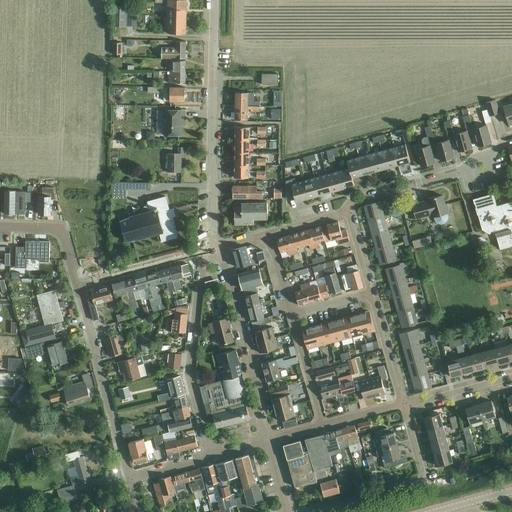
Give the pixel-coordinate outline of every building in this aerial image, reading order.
[(154,0),(155,1),(168,2),(168,33),(186,33),(186,0),(154,0)] [(137,7),(114,6),(113,26),(136,27),(137,7)] [(161,58),(169,58),(186,58),(186,41),(175,41),(175,47),(162,47),(161,58)] [(124,54),(125,43),(113,42),(112,54),(124,54)] [(170,71),(185,71),(186,60),(170,60),(170,71)] [(185,82),(185,71),(170,71),(169,80),(168,80),(168,82),(185,82)] [(262,84),(278,85),(278,74),(262,74),(262,84)] [(185,87),(162,87),(159,87),(148,87),(148,92),(164,92),(164,100),(185,101),(185,87)] [(248,104),(248,92),(236,92),(235,105),(259,106),(260,101),(253,101),(253,104),(248,104)] [(486,103),(488,109),(490,116),(499,113),(496,100),(486,103)] [(259,111),(259,106),(235,105),(235,119),(248,119),(248,108),(251,108),(251,111),(259,111)] [(271,109),(271,120),(281,120),(281,109),(271,109)] [(491,122),(490,116),(488,109),(482,111),(485,123),(491,122)] [(185,119),(185,110),(165,110),(164,135),(181,135),(182,119),(185,119)] [(469,115),(463,117),(466,129),(472,127),(469,115)] [(449,120),(443,122),(447,134),(453,133),(449,120)] [(486,125),(473,129),(477,146),(491,142),(486,125)] [(235,139),(249,139),(249,126),(235,126),(235,139)] [(429,145),(429,144),(435,142),(430,126),(424,127),(427,137),(423,138),(421,141),(423,147),(416,149),(421,166),(434,162),(430,145),(429,145)] [(467,131),(453,135),(458,151),(472,148),(467,131)] [(249,152),(249,139),(235,139),(234,152),(249,152)] [(449,140),(435,144),(440,161),(446,159),(448,160),(452,159),(452,157),(454,157),(449,140)] [(135,147),(132,141),(127,144),(130,150),(135,147)] [(393,147),(398,165),(410,161),(405,144),(393,147)] [(178,153),(168,153),(168,172),(181,172),(182,158),(184,158),(184,147),(178,147),(178,153)] [(387,168),(398,165),(393,147),(382,151),(387,168)] [(375,171),(387,168),(382,151),(370,154),(375,171)] [(249,164),(249,152),(234,152),(234,164),(249,164)] [(364,174),(375,171),(370,154),(359,157),(364,174)] [(352,178),(364,174),(359,157),(347,160),(349,168),(352,178)] [(248,177),(249,164),(234,164),(234,177),(248,177)] [(352,178),(349,168),(338,171),(343,189),(354,185),(352,178)] [(331,192),(343,189),(338,171),(326,174),(331,192)] [(319,195),(331,192),(326,174),(315,178),(319,195)] [(303,181),(296,183),(294,178),(286,181),(286,199),(295,197),(296,202),(308,198),(303,181)] [(308,198),(319,195),(315,178),(303,181),(308,198)] [(262,198),(262,191),(256,191),(256,186),(248,186),(234,186),(233,198),(248,198),(262,198)] [(46,196),(39,196),(38,214),(39,214),(39,212),(50,213),(50,214),(51,214),(51,200),(57,200),(54,187),(47,187),(46,196)] [(15,191),(5,191),(4,214),(15,214),(15,213),(25,213),(25,192),(15,192),(15,191)] [(511,192),(507,194),(509,202),(496,206),(493,194),(474,200),(482,230),(490,234),(491,231),(496,234),(500,249),(511,245),(511,192)] [(448,216),(447,213),(449,212),(447,204),(445,205),(442,195),(436,197),(436,196),(427,199),(428,201),(413,205),(416,218),(431,214),(432,217),(434,216),(435,220),(437,223),(441,224),(445,223),(448,220),(448,216)] [(129,216),(121,220),(126,241),(136,239),(159,233),(162,241),(176,237),(171,217),(176,216),(174,209),(169,210),(165,196),(150,201),(153,210),(129,216)] [(368,221),(384,216),(382,207),(380,202),(380,201),(364,206),(368,221)] [(268,219),(268,213),(267,202),(242,203),(242,207),(234,207),(235,225),(254,224),(254,219),(268,219)] [(372,235),(388,231),(384,216),(368,221),(372,235)] [(327,225),(327,226),(331,240),(337,239),(339,245),(350,242),(346,230),(341,231),(338,222),(327,225)] [(327,226),(321,228),(325,240),(325,242),(331,240),(327,226)] [(321,227),(310,230),(315,248),(320,247),(319,242),(325,240),(321,228),(321,227)] [(310,230),(299,233),(302,246),(309,244),(310,249),(315,248),(310,230)] [(376,250),(392,245),(388,231),(372,235),(376,250)] [(299,233),(288,236),(293,254),(298,253),(296,248),(302,246),(299,233)] [(288,236),(277,239),(280,252),(287,250),(288,255),(293,254),(288,236)] [(476,247),(480,246),(488,244),(487,240),(481,237),(478,237),(474,239),(476,247)] [(419,239),(412,241),(414,248),(421,246),(419,239)] [(25,246),(16,246),(15,268),(26,268),(26,259),(39,259),(39,261),(49,262),(50,242),(26,241),(25,246)] [(392,245),(376,250),(380,265),(396,260),(392,245)] [(246,246),(233,250),(237,267),(250,264),(248,255),(246,246)] [(348,248),(339,250),(341,256),(349,254),(349,253),(351,252),(351,250),(349,251),(348,248)] [(262,251),(256,253),(259,262),(264,260),(265,260),(263,251),(262,251)] [(341,291),(334,267),(336,267),(334,261),(323,264),(324,269),(329,285),(326,286),(326,284),(325,285),(328,297),(329,297),(329,295),(341,291)] [(389,283),(405,278),(402,267),(406,266),(405,262),(399,264),(400,265),(385,269),(389,283)] [(169,268),(176,293),(178,292),(177,291),(181,290),(178,279),(184,277),(183,274),(190,272),(188,264),(181,266),(180,265),(169,268)] [(323,264),(312,267),(313,272),(324,269),(323,264)] [(174,294),(176,293),(169,268),(158,271),(161,284),(166,282),(169,293),(173,292),(174,294)] [(243,289),(256,286),(262,284),(258,269),(239,274),(243,289)] [(346,292),(363,287),(358,270),(349,273),(341,275),(346,292)] [(155,285),(161,284),(158,271),(146,275),(153,300),(156,310),(165,308),(161,304),(159,296),(158,296),(155,285)] [(156,310),(153,300),(146,275),(135,278),(138,290),(144,289),(147,299),(149,298),(152,310),(154,312),(156,311),(156,310)] [(133,292),(138,290),(135,278),(124,281),(131,306),(134,317),(138,316),(136,307),(137,307),(133,292)] [(393,298),(410,293),(405,278),(389,283),(393,298)] [(128,307),(131,306),(124,281),(112,284),(116,296),(121,295),(124,305),(127,304),(128,307)] [(314,301),(310,288),(309,283),(300,285),(301,290),(295,292),(299,305),(314,301)] [(309,283),(310,288),(314,301),(321,299),(318,287),(317,286),(311,288),(309,283)] [(93,298),(87,299),(93,321),(99,319),(95,305),(113,300),(108,285),(91,290),(93,298)] [(328,297),(325,285),(318,287),(321,299),(328,297)] [(247,306),(260,302),(256,286),(243,289),(245,296),(247,306)] [(40,327),(26,331),(29,341),(54,334),(51,324),(64,321),(60,307),(63,307),(64,305),(63,302),(62,301),(58,302),(55,290),(37,295),(45,326),(40,327)] [(398,312),(414,308),(410,293),(393,298),(398,312)] [(251,321),(264,318),(260,302),(247,306),(251,321)] [(187,314),(188,308),(188,306),(177,307),(164,311),(165,315),(176,313),(175,321),(169,320),(167,330),(185,332),(187,314)] [(414,308),(398,312),(402,328),(418,323),(414,308)] [(129,319),(127,311),(120,313),(123,321),(129,319)] [(363,334),(375,331),(370,312),(358,315),(363,334)] [(352,337),(363,334),(358,315),(347,318),(352,337)] [(253,327),(269,323),(267,317),(264,318),(251,321),(253,327)] [(233,341),(228,318),(213,321),(213,323),(209,324),(211,333),(216,332),(219,345),(233,341)] [(341,340),(352,337),(347,318),(336,321),(341,340)] [(330,343),(341,340),(336,321),(325,324),(330,343)] [(319,346),(330,343),(325,324),(314,327),(319,346)] [(257,342),(275,337),(272,327),(254,332),(257,342)] [(307,349),(319,346),(314,327),(302,330),(307,349)] [(403,349),(420,344),(415,329),(399,334),(403,349)] [(484,333),(473,336),(474,341),(486,338),(484,333)] [(105,338),(109,356),(122,353),(117,335),(105,338)] [(275,337),(257,342),(259,353),(277,348),(275,337)] [(44,342),(25,348),(27,357),(44,353),(43,349),(46,348),(44,342)] [(64,342),(49,346),(54,366),(67,362),(64,350),(66,349),(64,342)] [(149,344),(140,345),(142,354),(151,353),(149,344)] [(407,363),(424,359),(420,344),(403,349),(407,363)] [(499,364),(511,361),(507,345),(495,349),(499,364)] [(294,346),(288,347),(291,357),(297,355),(294,346)] [(487,367),(499,364),(495,349),(483,352),(487,367)] [(224,380),(242,375),(236,350),(216,355),(218,364),(223,363),(225,370),(222,371),(224,380)] [(342,361),(351,358),(349,352),(340,354),(342,361)] [(475,370),(487,367),(483,352),(471,355),(475,370)] [(169,353),(167,367),(180,368),(181,354),(169,353)] [(463,374),(475,370),(471,355),(459,358),(463,374)] [(280,367),(298,362),(296,357),(283,360),(283,358),(262,363),(267,381),(280,378),(279,370),(281,370),(280,367)] [(135,358),(118,362),(120,370),(123,370),(126,381),(140,377),(135,358)] [(451,377),(463,374),(459,358),(447,362),(451,377)] [(352,374),(358,372),(354,359),(348,360),(352,374)] [(411,378),(428,373),(424,359),(407,363),(411,378)] [(10,362),(10,370),(25,371),(22,363),(10,362)] [(341,373),(350,371),(348,365),(340,367),(341,373)] [(370,379),(375,397),(385,394),(381,379),(387,378),(384,365),(377,367),(380,376),(370,379)] [(316,372),(318,379),(335,375),(333,367),(316,372)] [(428,373),(411,378),(416,393),(432,388),(428,373)] [(83,381),(64,386),(69,404),(89,398),(87,388),(92,386),(88,374),(82,376),(83,381)] [(204,403),(209,402),(212,415),(213,415),(216,428),(250,419),(247,411),(251,409),(242,375),(224,380),(204,385),(205,386),(200,387),(204,403)] [(339,383),(342,394),(355,390),(351,375),(338,379),(339,383)] [(170,397),(185,393),(180,376),(156,382),(157,385),(168,382),(171,393),(169,393),(170,397)] [(364,399),(375,397),(370,379),(359,381),(364,399)] [(323,399),(342,394),(339,383),(328,387),(327,384),(320,386),(323,399)] [(269,390),(271,397),(289,392),(287,385),(269,390)] [(23,387),(12,403),(19,407),(30,391),(23,387)] [(52,402),(61,400),(59,392),(50,395),(52,402)] [(274,410),(292,405),(290,394),(271,399),(274,410)] [(171,410),(187,406),(185,396),(171,399),(173,407),(171,408),(171,410)] [(120,397),(113,399),(115,406),(122,403),(120,397)] [(442,399),(443,407),(457,406),(456,397),(442,399)] [(479,404),(483,420),(496,416),(492,401),(479,404)] [(471,423),(483,420),(479,404),(466,408),(471,423)] [(292,405),(274,410),(277,420),(295,415),(292,405)] [(188,407),(188,408),(187,406),(171,410),(169,410),(162,412),(165,423),(190,417),(191,417),(188,407)] [(428,430),(444,426),(440,413),(424,417),(428,430)] [(165,423),(156,425),(158,430),(169,428),(170,432),(174,431),(181,429),(192,426),(190,417),(165,423)] [(511,436),(508,419),(506,420),(505,417),(499,418),(503,433),(508,432),(510,441),(511,440),(511,436)] [(298,425),(296,419),(282,422),(284,428),(298,425)] [(370,421),(357,424),(359,431),(372,428),(370,421)] [(131,432),(129,423),(121,425),(123,434),(131,432)] [(344,428),(349,445),(360,442),(355,425),(344,428)] [(180,457),(179,452),(198,446),(192,426),(181,429),(184,438),(165,443),(169,460),(180,457)] [(431,442),(447,437),(444,426),(428,430),(431,442)] [(477,453),(473,442),(469,426),(463,428),(468,443),(466,444),(471,455),(477,453)] [(349,446),(349,445),(344,428),(335,431),(340,447),(343,458),(347,457),(345,447),(349,446)] [(383,449),(397,445),(394,432),(388,434),(386,428),(375,431),(376,438),(379,437),(383,449)] [(170,432),(163,434),(164,440),(176,438),(174,431),(170,432)] [(331,450),(340,447),(335,431),(324,434),(330,456),(332,455),(331,450)] [(330,456),(324,434),(324,433),(305,439),(314,470),(317,479),(328,476),(326,470),(330,469),(329,466),(333,465),(330,456)] [(163,434),(154,437),(157,450),(164,448),(162,441),(164,440),(163,434)] [(434,454),(450,449),(447,437),(431,442),(434,454)] [(134,464),(149,460),(143,439),(129,443),(134,464)] [(317,479),(314,470),(305,439),(283,445),(295,487),(317,481),(317,479)] [(397,445),(383,449),(386,461),(383,462),(385,468),(397,465),(395,459),(401,457),(397,445)] [(44,449),(43,446),(33,449),(34,452),(26,454),(28,461),(50,456),(48,448),(44,449)] [(434,454),(437,466),(454,461),(450,449),(434,454)] [(236,458),(240,474),(253,470),(253,469),(249,455),(236,458)] [(72,459),(79,484),(92,480),(89,472),(87,472),(83,456),(72,459)] [(227,486),(226,480),(239,476),(235,459),(214,464),(220,488),(223,499),(225,506),(233,504),(228,485),(227,486)] [(220,488),(214,464),(202,468),(203,472),(206,471),(208,481),(206,481),(207,488),(208,487),(209,493),(216,491),(219,500),(223,499),(220,488)] [(192,492),(205,488),(200,468),(189,472),(191,481),(189,481),(192,492)] [(253,470),(240,474),(244,488),(257,485),(257,484),(254,474),(253,470)] [(184,482),(189,481),(191,481),(189,472),(173,476),(174,478),(172,479),(175,491),(186,488),(184,482)] [(160,484),(154,486),(157,496),(160,507),(171,504),(168,494),(172,493),(173,496),(175,496),(171,476),(159,480),(160,484)] [(336,479),(321,483),(324,496),(340,492),(336,479)] [(257,485),(244,488),(246,495),(235,498),(238,508),(263,501),(259,484),(257,484),(257,485)] [(57,490),(59,496),(75,492),(74,485),(57,490)] [(181,491),(175,492),(176,496),(177,502),(179,501),(181,511),(188,511),(185,499),(184,497),(182,497),(181,491)] [(75,492),(59,496),(61,504),(77,499),(75,492)]
